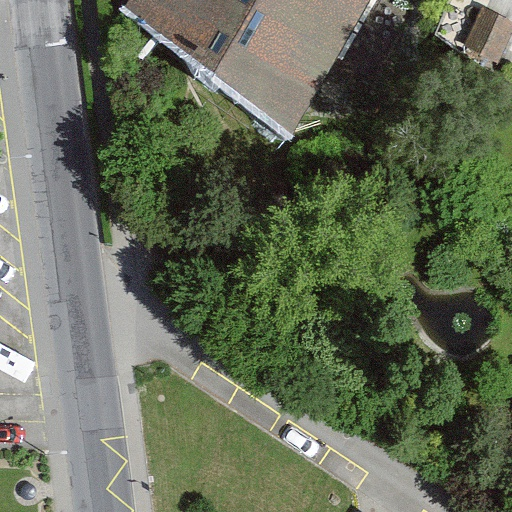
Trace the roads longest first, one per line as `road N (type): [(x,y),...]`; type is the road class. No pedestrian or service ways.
road 1 (residential): [(71,268),(437,511)]
road 2 (secondary): [(71,268),(41,0)]
road 3 (secondary): [(105,511),(71,268)]
